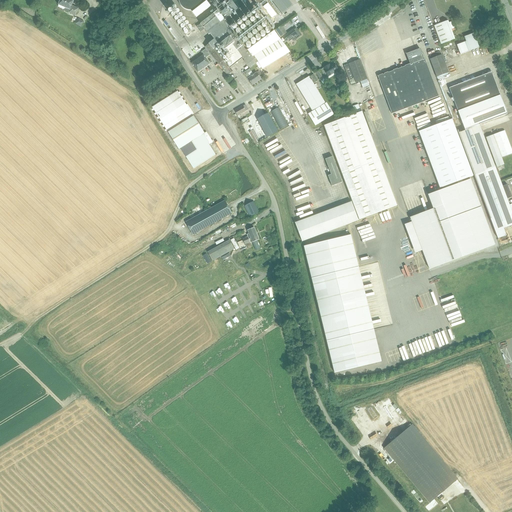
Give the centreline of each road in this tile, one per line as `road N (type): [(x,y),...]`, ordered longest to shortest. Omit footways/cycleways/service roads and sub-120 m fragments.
road 1 (unclassified): [(404,511),(330,427),(309,380),(274,206),(218,113)]
road 2 (unclassified): [(218,113),(401,0)]
road 3 (unknown): [(388,11),(373,77),(394,143),(400,209)]
road 4 (unclassified): [(218,113),(142,0)]
